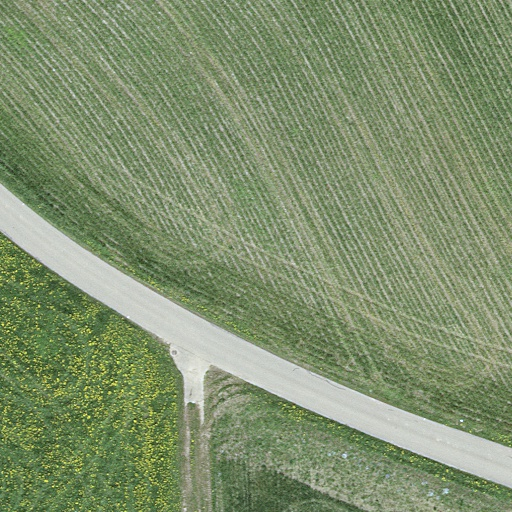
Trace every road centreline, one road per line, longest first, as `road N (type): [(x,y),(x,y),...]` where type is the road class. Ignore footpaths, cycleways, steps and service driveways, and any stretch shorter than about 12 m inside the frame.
road 1 (unclassified): [(511,479),(273,386),(105,297),(0,225)]
road 2 (track): [(177,335),(189,376),(193,511)]
